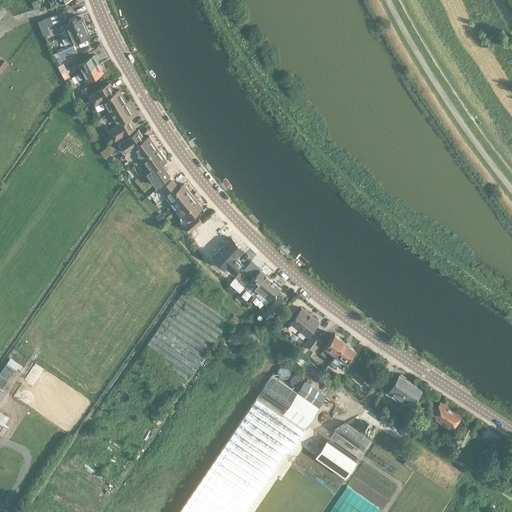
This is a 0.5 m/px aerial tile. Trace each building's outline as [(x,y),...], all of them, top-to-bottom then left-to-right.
[(44,18),(41,20),(44,28),(67,20),(63,12),(44,18)] [(65,24),(63,25),(60,26),(64,35),(86,25),(83,19),(82,19),(81,17),(65,24)] [(86,25),(64,35),(67,34),(71,42),(73,41),(73,42),(78,40),(79,43),(85,40),(84,37),(89,34),(88,31),(89,31),(86,25)] [(74,45),(58,52),(61,60),(78,53),(74,45)] [(77,60),(83,71),(98,63),(94,55),(87,58),(86,55),(77,60)] [(57,64),(60,71),(66,68),(64,61),(57,64)] [(98,63),(83,71),(87,80),(102,72),(98,63)] [(102,100),(109,112),(126,102),(119,89),(111,94),(106,84),(88,94),(94,105),(102,100)] [(126,102),(109,112),(117,125),(109,130),(115,140),(132,129),(126,120),(134,115),(126,102)] [(134,148),(142,159),(157,147),(148,136),(143,140),(136,131),(119,144),(127,154),(134,148)] [(111,151),(108,146),(102,150),(105,155),(111,151)] [(166,159),(157,147),(142,159),(152,172),(149,174),(147,171),(133,182),(144,197),(158,187),(157,185),(170,176),(160,163),(166,159)] [(168,197),(177,208),(193,195),(183,184),(179,187),(172,179),(160,188),(168,197)] [(193,195),(177,208),(187,219),(202,207),(193,195)] [(159,210),(155,214),(159,219),(164,216),(159,210)] [(201,221),(197,215),(185,225),(189,231),(201,221)] [(243,249),(231,237),(213,255),(212,256),(224,268),(226,266),(233,273),(242,264),(235,257),(243,249)] [(248,271),(239,280),(246,286),(249,282),(259,291),(270,279),(260,269),(256,274),(254,277),(248,271)] [(259,291),(256,294),(267,304),(266,305),(271,310),(268,314),(274,319),(286,306),(281,302),(274,296),(281,288),(270,279),(259,291)] [(193,374),(228,318),(197,299),(195,302),(181,294),(150,343),(161,350),(163,346),(170,351),(172,348),(180,353),(174,362),(193,374)] [(319,322),(301,308),(290,322),(308,336),(319,322)] [(322,339),(314,332),(305,343),(313,350),(322,339)] [(332,359),(345,342),(335,334),(327,344),(326,344),(321,350),(332,359)] [(356,350),(345,342),(332,359),(337,362),(341,356),(347,361),(356,350)] [(7,361),(0,371),(0,384),(3,386),(15,367),(7,361)] [(366,388),(374,380),(362,367),(353,375),(366,388)] [(198,482),(178,511),(243,511),(256,494),(293,438),(297,440),(305,428),(319,407),(271,374),(256,396),(256,397),(198,482)] [(389,390),(400,397),(410,382),(405,379),(406,378),(400,375),(400,376),(399,375),(389,390)] [(410,382),(400,397),(411,404),(421,389),(420,388),(421,387),(415,384),(414,385),(410,382)] [(427,412),(442,422),(451,408),(441,401),(438,406),(433,403),(427,412)] [(462,415),(451,408),(442,422),(452,429),(462,415)] [(0,421),(5,423),(9,415),(0,411),(0,421)] [(371,438),(346,422),(335,429),(328,440),(357,459),(364,449),(371,438)] [(472,430),(465,426),(457,440),(463,444),(472,430)] [(357,459),(328,440),(316,456),(345,476),(356,460),(357,459)]
